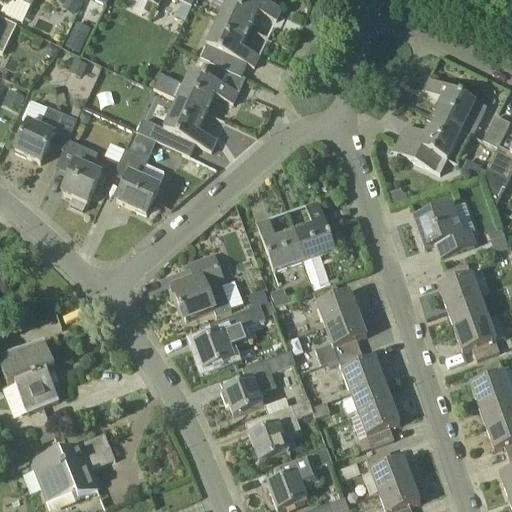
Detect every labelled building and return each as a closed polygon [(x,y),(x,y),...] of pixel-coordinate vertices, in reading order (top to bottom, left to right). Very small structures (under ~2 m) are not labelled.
[(0,0),(0,8),(4,10),(1,16),(22,27),(35,0),(0,0)] [(74,0),(69,0),(62,10),(73,17),(81,4),(74,0)] [(168,0),(177,4),(178,0),(132,0),(128,10),(142,17),(148,5),(159,11),(164,0),(168,0)] [(229,0),(221,18),(251,31),(258,16),(276,24),(282,12),(255,0),(229,0)] [(251,31),(221,18),(206,51),(208,52),(202,63),(210,67),(210,65),(241,80),(247,68),(254,71),(260,59),(242,51),(251,31)] [(0,55),(2,57),(16,28),(0,20),(0,55)] [(79,56),(88,39),(85,38),(74,32),(65,49),(79,56)] [(58,53),(49,46),(46,51),(47,58),(52,62),(58,53)] [(82,81),(87,68),(74,63),(69,75),(82,81)] [(153,93),(176,103),(178,100),(208,114),(215,100),(233,108),(244,83),(241,81),(241,80),(210,65),(210,67),(203,80),(190,74),(183,89),(160,78),(153,93)] [(433,119),(473,138),(486,111),(444,90),(429,83),(423,95),(441,104),(433,119)] [(18,116),(25,100),(10,93),(3,109),(18,116)] [(137,136),(189,161),(195,148),(211,156),(217,144),(199,135),(208,114),(178,100),(176,103),(163,132),(143,123),(137,136)] [(68,144),(82,114),(74,110),(69,121),(48,112),(40,130),(29,125),(15,156),(41,168),(52,144),(65,149),(68,144)] [(91,121),(90,119),(82,115),(79,124),(79,126),(84,128),(89,126),(91,121)] [(472,140),(473,138),(433,119),(424,138),(406,129),(393,156),(438,178),(460,134),(472,140)] [(499,150),(510,128),(495,120),(483,145),(498,153),(499,151),(499,150)] [(100,159),(68,144),(65,149),(65,150),(57,168),(72,175),(62,197),(73,202),(70,209),(83,215),(86,208),(87,209),(102,177),(93,172),(100,159)] [(509,184),(508,184),(511,176),(511,151),(510,156),(499,151),(498,153),(488,173),(484,181),(495,211),(509,184)] [(164,177),(145,169),(147,164),(125,154),(114,177),(127,183),(117,206),(146,219),(159,191),(158,190),(164,177)] [(476,180),(481,171),(481,170),(467,163),(462,173),(476,180)] [(331,290),(321,261),(335,255),(318,206),(306,210),(312,229),(294,236),(304,266),(304,267),(314,296),(331,290)] [(436,249),(440,262),(476,250),(471,234),(463,237),(453,209),(414,223),(424,253),(436,249)] [(304,266),(294,236),(276,242),(269,223),(257,228),(272,278),(304,267),(304,266)] [(495,257),(509,252),(501,232),(487,237),(495,257)] [(221,281),(213,260),(189,269),(194,281),(172,289),(185,325),(213,312),(204,287),(221,281)] [(446,313),(478,301),(471,280),(468,279),(464,268),(444,276),(448,287),(438,291),(446,313)] [(324,331),(358,318),(350,296),(340,300),(335,288),(331,290),(314,296),(314,297),(317,305),(316,308),(324,331)] [(270,297),(276,311),(289,305),(283,291),(270,297)] [(263,292),(248,298),(253,312),(269,306),(263,292)] [(454,335),(487,323),(478,301),(446,313),(454,335)] [(260,310),(264,321),(271,318),(276,316),(272,305),(268,307),(260,310)] [(265,323),(264,321),(260,310),(209,329),(214,341),(194,348),(204,374),(235,363),(231,350),(246,345),(241,332),(265,323)] [(333,352),(335,354),(338,363),(360,355),(356,345),(367,341),(358,318),(324,331),(333,352)] [(497,356),(493,346),(505,341),(497,319),(487,323),(454,335),(463,357),(473,353),(477,365),(497,356)] [(55,372),(44,344),(43,342),(26,349),(27,352),(1,362),(12,390),(18,387),(29,418),(59,405),(47,375),(55,372)] [(349,398),(383,385),(375,363),(365,367),(360,355),(338,363),(342,374),(342,376),(349,398)] [(276,393),(271,378),(271,377),(295,369),(290,356),(242,374),(247,386),(223,394),(233,421),(264,408),(261,399),(276,393)] [(470,389),(478,411),(511,399),(511,398),(511,376),(511,374),(503,378),(499,366),(476,374),(480,385),(470,389)] [(357,420),(392,407),(383,385),(349,398),(357,420)] [(511,423),(511,401),(511,399),(478,411),(486,433),(511,423)] [(330,417),(326,407),(311,413),(316,423),(330,417)] [(392,407),(357,420),(364,440),(368,443),(371,451),(394,444),(390,433),(400,429),(392,407)] [(296,452),(291,441),(300,437),(291,410),(289,411),(289,410),(267,418),(272,432),(249,440),(259,466),(289,455),(288,454),(296,452)] [(508,461),(511,459),(511,423),(486,433),(494,455),(505,452),(508,461)] [(37,432),(43,447),(56,442),(50,427),(37,432)] [(92,474),(115,465),(105,438),(61,457),(60,453),(31,466),(48,511),(56,511),(100,494),(92,474)] [(17,449),(25,446),(23,440),(15,444),(17,449)] [(319,486),(314,473),(332,466),(327,454),(293,466),(274,473),(278,485),(267,489),(276,511),(285,511),(305,504),(301,492),(319,486)] [(372,475),(378,496),(378,498),(412,485),(403,463),(393,467),(389,456),(368,463),(372,475)] [(508,501),(511,499),(511,459),(508,461),(511,471),(511,474),(500,479),(508,501)] [(410,511),(420,508),(412,485),(378,498),(383,511),(410,511)] [(348,511),(345,502),(318,511),(348,511)]
